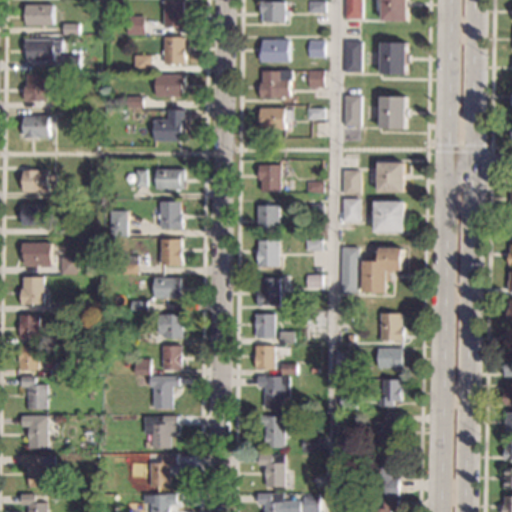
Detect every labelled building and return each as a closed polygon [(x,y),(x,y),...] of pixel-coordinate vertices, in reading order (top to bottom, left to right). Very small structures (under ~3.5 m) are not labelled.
[(363,0),(363,20),(346,19),(346,0),(363,0)] [(407,0),(407,22),(382,21),(382,0),(407,0)] [(184,13),(186,13),(186,29),(164,28),(164,2),(184,2),(184,13)] [(286,23),(264,23),(264,14),(262,14),(262,2),(287,2),(286,23)] [(326,13),(309,12),(309,2),(326,2),(326,13)] [(53,25),(25,25),(25,5),(53,6),(53,25)] [(145,35),(128,34),(128,17),(145,17),(145,35)] [(79,35),(63,35),(63,24),(79,25),(79,35)] [(185,64),(164,64),(164,38),(185,38),(185,64)] [(55,41),(62,41),(62,51),(54,51),(54,62),(27,61),(27,54),(25,54),(25,40),(55,40),(55,41)] [(290,62),(261,62),(262,48),(264,48),(264,41),(291,41),(290,62)] [(325,42),(325,58),(309,57),(309,41),(325,42)] [(362,73),(345,72),(346,42),(363,42),(362,73)] [(406,75),(381,75),(382,43),(407,44),(406,75)] [(80,70),(64,70),(64,56),(80,56),(80,70)] [(151,57),(151,72),(135,72),(135,56),(151,57)] [(294,80),(292,80),(291,98),(287,97),(287,99),(261,99),(262,83),(263,83),(264,71),(281,72),(281,70),(294,71),(294,80)] [(325,87),(309,87),(309,71),(325,71),(325,87)] [(46,101),(24,101),(24,86),(26,86),(26,74),(46,74),(46,101)] [(185,89),(183,89),(183,97),(156,97),(156,75),(185,76),(185,89)] [(361,127),(344,127),(345,96),(362,96),(361,127)] [(68,108),(51,108),(52,97),(69,97),(68,108)] [(143,108),(127,108),(127,97),(143,97),(143,108)] [(406,129),(380,129),(381,97),(406,97),(406,129)] [(287,110),(292,110),(292,118),(287,118),(287,131),(262,130),(262,108),(287,109),(287,110)] [(324,120),(308,120),(308,109),(324,109),(324,120)] [(185,131),(183,131),(182,142),(154,141),(154,120),(168,120),(168,110),(185,111),(185,131)] [(82,121),(66,121),(66,111),(82,111),(82,121)] [(49,137),(23,137),(24,117),(50,117),(49,137)] [(404,193),(378,192),(378,163),(405,164),(404,193)] [(282,192),(263,192),(263,180),(260,180),(261,165),(283,165),(282,192)] [(146,187),(136,187),(136,170),(147,171),(146,187)] [(184,190),(156,190),(157,170),(184,170),(184,190)] [(49,175),(57,175),(57,184),(49,184),(49,192),(23,192),(23,171),(49,171),(49,175)] [(360,195),(344,195),(344,171),(361,171),(360,195)] [(324,193),(307,193),(308,182),(325,182),(324,193)] [(77,199),(61,199),(62,188),(77,188),(77,199)] [(361,222),(343,222),(343,199),(346,200),(361,200),(361,222)] [(181,214),(184,215),(183,229),(161,229),(161,202),(181,202),(181,214)] [(405,232),(375,232),(375,202),(405,203),(405,232)] [(323,219),(308,218),(308,204),(323,204),(323,219)] [(49,226),(22,225),(22,206),(50,206),(49,226)] [(280,232),(259,231),(260,206),(281,206),(280,232)] [(127,237),(111,237),(111,211),(127,212),(127,237)] [(78,236),(61,236),(62,225),(78,225),(78,236)] [(182,266),(161,265),(162,240),(182,240),(182,266)] [(281,266),(260,266),(260,241),(281,241),(281,266)] [(323,251),(306,251),(306,241),(323,241),(323,251)] [(52,265),(24,266),(24,255),(22,255),(22,244),(52,244),(52,265)] [(359,294),(341,293),(342,248),(359,248),(359,294)] [(402,271),(387,271),(387,293),(363,292),(363,262),(380,262),(380,248),(403,249),(402,271)] [(138,274),(122,274),(122,256),(138,257),(138,274)] [(78,275),(62,274),(62,258),(78,258),(78,275)] [(322,288),(307,287),(307,275),(323,276),(322,288)] [(44,304),(21,304),(21,289),(23,289),(23,278),(44,278),(44,304)] [(182,298),(154,298),(154,278),(182,278),(182,298)] [(281,306),(259,306),(259,291),(261,291),(261,278),(282,279),(281,306)] [(147,312),(131,312),(131,301),(147,301),(147,312)] [(78,312),(61,312),(61,302),(78,302),(78,312)] [(183,339),(164,339),(164,335),(159,335),(159,314),(183,315),(183,339)] [(401,327),(404,327),(404,342),(380,341),(381,314),(402,315),(401,327)] [(38,339),(20,339),(20,315),(39,316),(38,339)] [(276,338),(256,338),(257,315),(276,315),(276,338)] [(143,333),(140,343),(125,337),(129,327),(143,333)] [(78,344),(62,344),(62,329),(78,329),(78,344)] [(296,343),(282,343),(282,330),(296,331),(296,343)] [(182,370),(163,370),(163,346),(182,346),(182,370)] [(276,370),(257,370),(257,346),(276,346),(276,370)] [(39,370),(19,370),(19,347),(39,347),(39,370)] [(401,371),(394,371),(394,368),(377,368),(378,348),(402,349),(401,371)] [(77,375),(62,375),(62,359),(78,359),(77,375)] [(150,375),(135,375),(135,359),(150,360),(150,375)] [(298,375),(282,375),(283,364),(298,365),(298,375)] [(179,387),(173,387),(173,409),(153,409),(154,388),(150,387),(150,376),(180,377),(179,387)] [(36,386),(48,386),(48,409),(28,409),(28,398),(22,398),(22,377),(36,377),(36,386)] [(291,397),(285,397),(285,409),(265,408),(266,387),(258,387),(258,377),(291,377),(291,397)] [(404,392),(400,392),(400,401),(392,401),(392,406),(375,406),(376,383),(383,383),(383,381),(404,381),(404,392)] [(356,409),(341,409),(341,394),(356,395),(356,409)] [(399,424),(392,424),(392,446),(373,446),(373,422),(385,422),(385,414),(399,414),(399,424)] [(49,448),(29,448),(29,437),(24,437),(23,416),(49,416),(49,448)] [(178,427),(176,426),(176,437),(171,437),(171,449),(152,449),(152,435),(145,435),(145,417),(163,418),(163,416),(178,416),(178,427)] [(286,422),(291,422),(291,432),(286,432),(286,448),(266,447),(266,427),(258,426),(258,416),(286,416),(286,422)] [(319,453),(302,453),(302,436),(319,437),(319,453)] [(37,456),(56,457),(56,476),(49,476),(49,487),(30,487),(30,466),(23,466),(22,455),(37,455),(37,456)] [(177,465),(170,465),(170,487),(150,487),(150,476),(147,476),(148,464),(162,464),(162,455),(177,455),(177,465)] [(286,487),(266,486),(267,466),(259,466),(260,455),(286,455),(286,487)] [(391,480),(398,480),(398,496),(384,496),(384,481),(371,481),(372,458),(391,458),(391,480)] [(511,488),(503,488),(503,477),(505,477),(505,469),(511,469),(511,488)] [(285,511),(264,511),(265,505),(258,505),(259,494),(285,494),(285,511)] [(36,503),(48,503),(48,511),(28,511),(28,505),(22,505),(22,495),(36,495),(36,503)] [(176,505),(170,505),(169,511),(150,511),(151,504),(143,504),(144,495),(177,496),(176,505)] [(511,511),(503,511),(503,505),(505,505),(505,497),(511,497),(511,511)] [(397,511),(391,511),(370,511),(371,509),(383,509),(383,500),(398,500),(397,511)]
